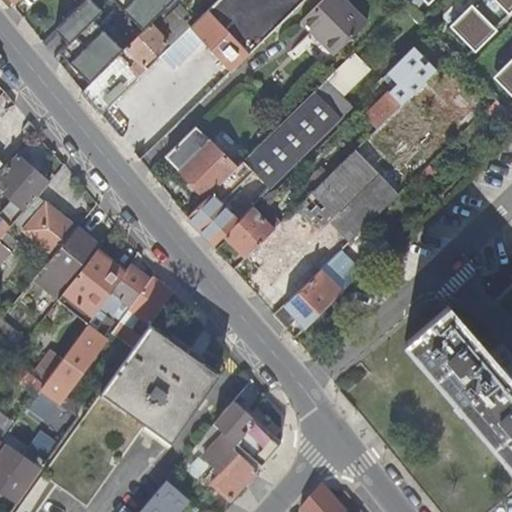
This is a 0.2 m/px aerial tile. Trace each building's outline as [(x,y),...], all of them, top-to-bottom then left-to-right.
[(94,0),(85,0),(81,5),(56,30),(70,44),(94,20),(104,10),(94,0)] [(186,0),(174,0),(144,31),(131,44),(124,50),(90,83),(82,91),(102,114),(124,92),(147,69),(144,66),(169,42),(157,30),(181,5),(186,0)] [(124,0),(119,6),(144,31),(174,0),(124,0)] [(124,92),(166,136),(262,42),(220,0),(218,0),(197,21),(172,45),(147,69),(124,92)] [(304,0),(220,0),(262,42),(304,0)] [(334,55),(367,22),(346,0),(323,0),(301,22),(334,55)] [(511,11),(511,0),(478,0),(452,27),(474,50),(511,11)] [(197,21),(181,5),(157,30),(169,42),(172,45),(197,21)] [(60,54),(66,59),(99,25),(94,20),(70,44),(60,54)] [(66,59),(90,83),(124,50),(99,25),(66,59)] [(172,45),(169,42),(144,66),(147,69),(172,45)] [(399,84),(410,96),(424,82),(436,70),(414,49),(389,74),(396,81),(399,84)] [(342,98),(370,71),(353,54),(326,81),(342,98)] [(511,60),(499,74),(511,87),(511,60)] [(389,87),(396,81),(389,74),(382,80),(389,87)] [(314,93),(342,121),(347,116),(353,109),(342,98),(326,81),(314,93)] [(410,96),(399,84),(391,92),(403,103),(410,96)] [(403,103),(391,92),(366,117),(376,129),(403,103)] [(281,126),(308,154),(342,121),(314,93),(299,108),(281,126)] [(308,154),(281,126),(260,146),(237,169),(207,198),(187,217),(194,225),(214,245),(225,236),(239,221),(230,212),(234,208),(230,204),(226,208),(222,203),(226,200),(254,172),(271,190),(308,154)] [(167,157),(207,198),(237,169),(196,128),(167,157)] [(373,169),(354,150),(328,176),(299,205),(273,230),(245,257),(288,301),(320,270),(283,233),(300,216),(313,229),(323,219),(373,169)] [(38,197),(50,183),(17,155),(0,173),(0,181),(2,180),(10,187),(6,192),(26,211),(38,197)] [(430,164),(415,179),(422,187),(438,172),(430,164)] [(291,197),(299,205),(328,176),(321,168),(291,197)] [(398,195),(373,169),(323,219),(347,243),(398,195)] [(0,187),(6,192),(10,187),(2,180),(0,181),(0,187)] [(46,203),(38,197),(26,211),(25,212),(19,219),(15,223),(23,230),(46,203)] [(230,204),(226,200),(222,203),(226,208),(230,204)] [(22,231),(53,257),(77,228),(46,203),(23,230),(22,231)] [(0,214),(0,216),(4,220),(11,212),(6,207),(0,214)] [(253,210),(252,208),(239,221),(225,236),(226,237),(253,210)] [(226,237),(245,257),(273,230),(253,210),(226,237)] [(4,220),(12,227),(15,223),(19,219),(11,212),(4,220)] [(0,241),(6,235),(12,227),(4,220),(0,216),(0,241)] [(100,247),(77,228),(53,257),(45,266),(70,286),(98,250),(100,247)] [(15,243),(6,235),(0,241),(0,265),(12,252),(15,243)] [(295,316),(305,327),(342,292),(355,279),(364,271),(342,249),(320,270),(288,301),(278,311),(288,322),(295,316)] [(126,271),(98,250),(70,286),(66,291),(95,313),(98,309),(101,305),(110,293),(117,283),(126,271)] [(139,299),(152,280),(130,265),(126,271),(117,283),(110,293),(131,309),(139,299)] [(173,292),(153,278),(152,280),(139,299),(131,309),(130,311),(135,314),(133,318),(138,321),(140,318),(151,326),(174,294),(173,292)] [(53,297),(58,301),(59,300),(66,291),(61,287),(53,297)] [(95,313),(66,291),(59,300),(88,323),(95,313)] [(335,322),(353,305),(343,294),(325,311),(335,322)] [(98,309),(106,315),(109,311),(101,305),(98,309)] [(511,467),(511,382),(489,355),(452,312),(448,308),(406,345),(511,467)] [(40,389),(70,410),(75,404),(63,395),(103,339),(100,336),(112,319),(106,315),(98,309),(95,313),(88,323),(40,389)] [(121,334),(133,318),(135,314),(130,311),(123,320),(112,336),(117,339),(121,334)] [(138,321),(133,318),(121,334),(137,345),(151,326),(140,318),(138,321)] [(26,340),(1,319),(0,320),(0,337),(18,352),(26,340)] [(220,375),(151,326),(137,345),(133,351),(102,394),(171,444),(220,375)] [(137,345),(121,334),(117,339),(133,351),(137,345)] [(36,393),(45,381),(30,371),(22,383),(36,393)] [(233,400),(214,423),(223,432),(236,443),(265,467),(283,444),(233,400)] [(223,432),(214,423),(195,446),(203,454),(223,432)] [(41,430),(31,445),(50,459),(61,444),(41,430)] [(233,447),(236,443),(223,432),(203,454),(201,456),(219,471),(226,464),(221,460),(233,447)] [(0,455),(0,488),(18,502),(43,468),(13,447),(16,443),(12,440),(9,444),(8,443),(0,455)] [(258,470),(233,447),(221,460),(226,464),(219,471),(210,481),(230,500),(258,470)] [(178,511),(188,501),(167,480),(139,511),(178,511)] [(343,511),(323,488),(301,511),(343,511)]
